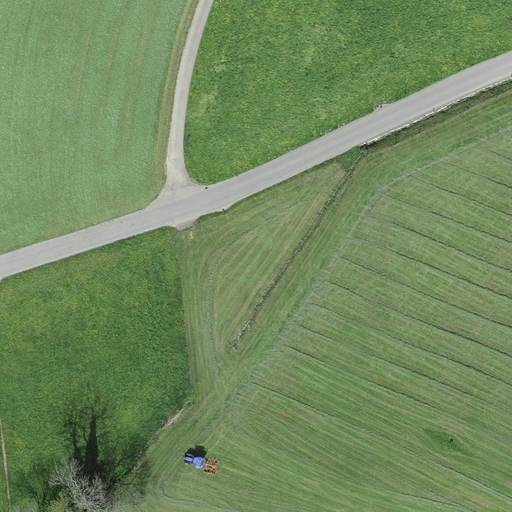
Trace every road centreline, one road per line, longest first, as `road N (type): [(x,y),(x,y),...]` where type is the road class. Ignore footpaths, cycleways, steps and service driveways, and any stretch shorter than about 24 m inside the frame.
road 1 (unclassified): [(0,268),(255,181),(511,66)]
road 2 (track): [(185,205),(179,146),(192,54),(211,0)]
